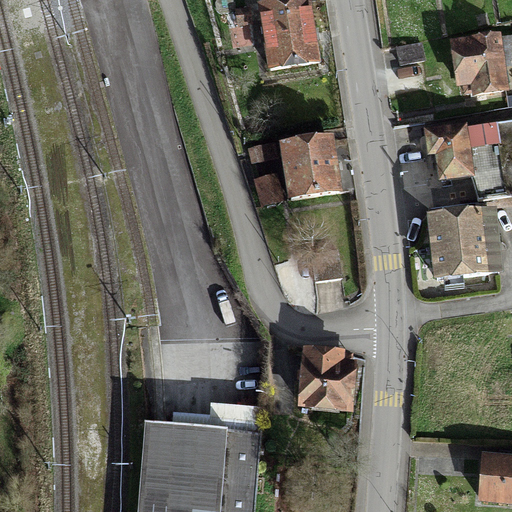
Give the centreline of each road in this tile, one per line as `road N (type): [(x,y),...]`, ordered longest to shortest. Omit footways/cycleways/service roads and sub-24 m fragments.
road 1 (unclassified): [(164,0),(265,307),(321,332),(385,335)]
road 2 (primary): [(385,335),(346,0)]
road 3 (primary): [(380,511),(385,335)]
